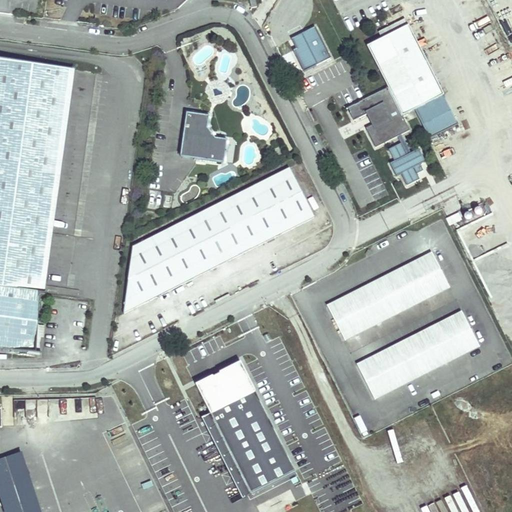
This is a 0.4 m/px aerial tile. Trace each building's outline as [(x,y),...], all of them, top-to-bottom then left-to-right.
[(318,12),(311,0),(294,0),(304,19),(318,12)] [(381,39),(408,25),(405,19),(378,32),(381,39)] [(415,110),(444,95),(408,25),(381,39),(367,46),(388,88),(347,108),(354,121),(368,114),(374,124),(366,128),(375,148),(397,137),(401,144),(389,150),(395,162),(390,164),(397,177),(401,174),(407,186),(420,180),(417,174),(423,171),(420,165),(426,162),(419,149),(411,153),(402,135),(410,131),(402,116),(415,110)] [(331,58),(315,27),(291,39),(296,49),(297,52),(300,50),(302,53),(296,56),(304,72),(331,58)] [(0,60),(0,352),(36,356),(70,69),(0,60)] [(459,124),(444,95),(415,110),(430,139),(459,124)] [(224,163),(227,141),(215,139),(207,128),(209,117),(187,114),(181,157),(224,163)] [(123,314),(314,217),(288,167),(133,246),(123,314)] [(449,225),(460,219),(458,214),(447,220),(449,225)] [(345,342),(449,288),(431,253),(327,307),(345,342)] [(375,400),(479,347),(461,312),(357,365),(375,400)] [(248,495),(295,474),(245,360),(198,381),(248,495)] [(98,402),(38,400),(37,415),(97,418),(98,402)] [(23,407),(2,407),(2,425),(14,425),(14,416),(23,416),(23,407)] [(0,458),(0,487),(6,511),(42,511),(27,452),(0,458)]
